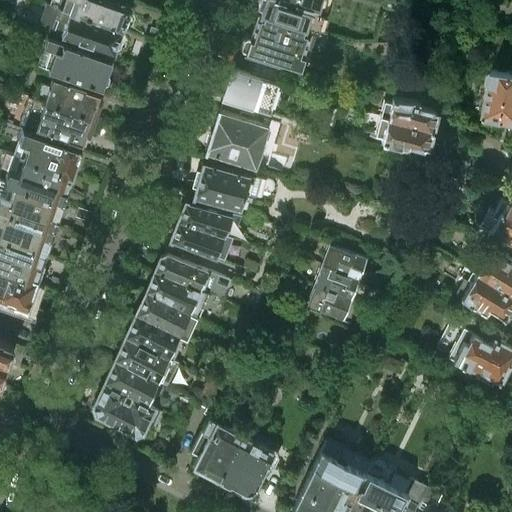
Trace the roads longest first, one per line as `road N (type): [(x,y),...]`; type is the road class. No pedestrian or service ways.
road 1 (residential): [(72,339),(206,0)]
road 2 (residential): [(49,411),(250,511)]
